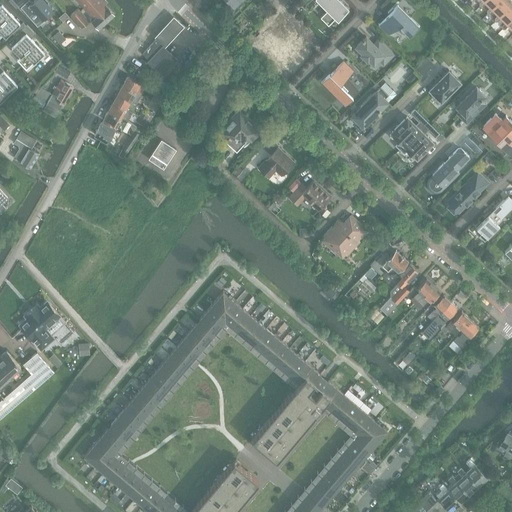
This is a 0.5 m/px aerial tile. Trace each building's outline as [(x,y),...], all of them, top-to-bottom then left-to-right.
[(35,5),(27,13),(44,32),(52,24),(51,22),(59,14),(47,0),(38,8),(35,5)] [(106,0),(92,0),(84,8),(93,18),(92,20),(98,27),(114,13),(107,6),(105,3),(108,1),(106,0)] [(349,9),(340,0),(317,0),(327,9),(320,16),(328,24),(335,17),(338,20),(349,9)] [(487,2),(491,7),(493,8),(500,0),(485,0),(485,1),(484,0),(482,0),(480,3),(480,6),(483,6),(487,2)] [(494,10),(499,14),(500,16),(511,4),(511,0),(500,0),(493,8),(491,7),(487,10),(487,14),(491,14),(494,10)] [(0,31),(1,32),(5,28),(9,33),(20,23),(2,4),(0,5),(0,31)] [(508,23),(511,19),(511,4),(500,16),(499,14),(495,18),(495,21),(498,21),(502,17),(506,22),(508,23)] [(419,26),(399,5),(380,24),(379,23),(378,24),(388,34),(399,27),(400,26),(409,36),(419,26)] [(78,8),(71,15),(81,27),(89,20),(81,11),(78,8)] [(65,11),(59,17),(63,21),(69,15),(65,11)] [(156,40),(162,46),(165,48),(185,26),(174,16),(154,38),(156,40)] [(511,19),(508,23),(506,22),(503,26),(503,29),(506,29),(510,25),(511,27),(511,19)] [(15,36),(22,29),(26,25),(23,22),(12,33),(15,36)] [(31,38),(36,34),(35,33),(28,26),(27,25),(22,29),(26,33),(31,38)] [(16,51),(20,56),(17,60),(26,69),(44,52),(31,38),(26,33),(15,43),(20,48),(16,51)] [(362,39),(364,38),(366,36),(375,45),(376,45),(366,35),(362,39)] [(376,45),(375,45),(366,36),(364,38),(362,39),(362,40),(356,46),(363,53),(361,54),(368,61),(369,59),(374,64),(378,60),(378,59),(378,60),(383,65),(394,54),(380,41),(376,45)] [(143,53),(150,59),(148,61),(165,77),(173,69),(170,66),(176,59),(162,46),(165,43),(158,37),(156,40),(143,53)] [(356,46),(362,40),(362,39),(355,46),(362,53),(360,54),(368,61),(369,60),(374,64),(378,60),(378,59),(378,60),(374,64),(369,59),(368,61),(361,54),(363,53),(356,46)] [(376,45),(380,41),(394,54),(383,65),(378,60),(383,65),(394,54),(380,40),(376,45)] [(434,64),(427,56),(416,67),(423,75),(434,64)] [(328,75),(322,81),(331,91),(332,90),(335,92),(340,98),(345,104),(351,98),(357,92),(354,89),(355,88),(346,78),(354,71),(343,60),(331,73),(329,75),(328,75)] [(58,64),(58,65),(57,65),(54,70),(55,70),(54,71),(67,78),(71,71),(58,64)] [(429,89),(434,93),(432,95),(440,103),(450,94),(449,93),(460,81),(449,70),(441,77),(440,76),(435,81),(436,82),(429,89)] [(420,77),(414,72),(407,79),(412,85),(420,77)] [(0,100),(17,85),(7,74),(2,78),(0,75),(0,100)] [(146,85),(128,75),(123,84),(141,94),(146,85)] [(65,82),(61,80),(57,87),(54,85),(53,87),(55,89),(48,102),(59,109),(63,103),(73,86),(65,82)] [(354,114),(353,115),(359,122),(361,121),(364,124),(378,111),(380,109),(380,110),(386,104),(388,102),(397,93),(385,81),(380,86),(353,113),(354,114)] [(141,94),(123,84),(118,92),(136,103),(141,94)] [(45,101),(50,92),(41,86),(39,88),(38,87),(34,92),(36,93),(35,96),(45,101)] [(476,86),(470,92),(457,106),(463,112),(460,115),(467,122),(485,104),(481,100),(485,95),(476,86)] [(163,94),(156,90),(151,99),(157,103),(163,94)] [(136,103),(118,92),(113,101),(132,112),(136,103)] [(46,102),(45,101),(35,96),(32,101),(43,107),(46,102)] [(147,106),(154,110),(157,103),(151,99),(147,106)] [(113,101),(108,110),(127,120),(132,112),(113,101)] [(261,129),(239,109),(218,132),(223,137),(222,138),(236,152),(246,141),(248,143),(251,140),(261,129)] [(411,113),(424,125),(428,121),(415,109),(411,113)] [(108,110),(103,119),(122,129),(128,123),(127,121),(127,120),(108,110)] [(150,115),(143,110),(140,116),(147,120),(150,115)] [(502,119),(496,113),(483,125),(491,133),(492,132),(503,144),(510,151),(511,149),(511,120),(506,115),(502,119)] [(147,120),(140,116),(136,121),(144,126),(147,120)] [(396,145),(400,149),(420,129),(407,116),(392,132),(400,140),(396,145)] [(114,144),(121,131),(114,128),(114,127),(102,120),(95,134),(114,144)] [(428,121),(424,125),(428,130),(432,126),(428,121)] [(134,130),(131,134),(137,138),(139,135),(140,136),(144,130),(137,126),(135,130),(134,130)] [(420,129),(400,149),(404,154),(409,149),(417,157),(433,142),(420,129)] [(30,136),(21,131),(15,141),(22,145),(15,157),(20,161),(21,161),(30,166),(39,152),(31,147),(34,142),(29,139),(30,136)] [(124,144),(121,148),(128,152),(137,138),(131,134),(124,144)] [(482,150),(478,155),(480,157),(489,149),(475,135),(470,139),(482,150)] [(281,150),(282,148),(270,137),(262,146),(271,155),(260,167),(269,176),(276,168),(282,174),(293,161),(281,150)] [(161,138),(148,158),(164,168),(176,149),(161,138)] [(458,148),(458,149),(457,149),(432,174),(435,176),(432,179),(430,183),(431,187),(434,190),(438,191),(441,189),(442,189),(445,185),(445,186),(446,186),(451,181),(450,181),(459,172),(456,169),(469,156),(462,149),(461,148),(460,148),(458,148)] [(191,157),(203,168),(207,164),(195,153),(191,157)] [(233,172),(237,175),(243,169),(239,166),(233,172)] [(456,209),(459,212),(490,181),(481,172),(479,170),(466,182),(456,192),(452,195),(453,197),(448,201),(451,204),(449,205),(454,210),(456,209)] [(313,180),(308,185),(303,181),(290,195),(298,203),(305,195),(319,208),(331,196),(313,180)] [(477,227),(483,232),(480,235),(485,241),(499,226),(495,221),(500,216),(502,218),(511,207),(511,198),(509,195),(505,199),(494,210),(495,210),(491,214),(491,213),(477,227)] [(315,218),(320,222),(324,217),(319,213),(315,218)] [(351,215),(341,226),(336,221),(320,238),(332,250),(333,249),(342,257),(345,254),(346,255),(360,240),(358,239),(367,229),(351,215)] [(300,236),(309,236),(308,227),(300,228),(300,236)] [(408,261),(396,250),(382,265),(387,270),(390,267),(391,269),(393,267),(398,271),(408,261)] [(390,296),(380,308),(387,314),(396,304),(408,291),(403,286),(418,270),(409,262),(398,274),(402,278),(397,284),(390,290),(390,296)] [(371,266),(363,274),(367,277),(368,276),(371,279),(376,273),(373,270),(374,269),(371,266)] [(393,277),(386,271),(384,273),(383,272),(382,273),(379,271),(378,272),(389,282),(393,277)] [(226,281),(221,276),(216,282),(222,286),(226,281)] [(433,284),(426,278),(417,288),(420,291),(424,294),(433,284)] [(376,287),(367,279),(363,283),(372,291),(376,287)] [(424,294),(428,298),(431,301),(440,291),(433,284),(424,294)] [(332,296),(336,293),(329,286),(326,290),(332,296)] [(225,321),(307,390),(321,374),(223,291),(199,319),(215,333),(225,321)] [(418,293),(417,292),(410,300),(415,304),(424,294),(420,291),(418,293)] [(420,308),(426,301),(426,300),(428,298),(424,294),(415,304),(420,308)] [(434,309),(427,316),(432,320),(436,316),(441,310),(450,300),(443,294),(433,304),(436,307),(434,309)] [(432,320),(421,331),(429,338),(438,328),(436,326),(440,321),(442,323),(448,317),(457,307),(450,300),(441,310),(436,316),(432,320)] [(47,301),(40,307),(37,304),(25,315),(28,317),(18,326),(40,351),(55,337),(60,343),(74,331),(47,301)] [(262,311),(266,306),(261,302),(257,307),(262,311)] [(446,324),(442,329),(445,332),(448,328),(455,334),(459,331),(460,329),(470,318),(462,310),(452,321),(451,320),(447,325),(446,324)] [(454,340),(449,345),(458,353),(466,344),(465,343),(463,341),(468,336),(469,336),(479,326),(470,318),(460,329),(463,332),(459,337),(457,336),(454,340)] [(213,336),(197,322),(110,424),(126,438),(213,336)] [(0,418),(55,371),(37,351),(23,363),(32,373),(0,400),(0,418)] [(0,356),(0,384),(20,366),(6,351),(0,356)] [(410,351),(403,359),(408,364),(415,356),(410,351)] [(418,366),(423,370),(430,362),(425,358),(418,366)] [(427,375),(431,378),(433,380),(440,372),(435,367),(427,375)] [(427,383),(431,378),(427,375),(426,374),(422,379),(427,383)] [(308,491),(324,505),(387,430),(328,380),(314,396),(357,432),(308,491)] [(443,388),(439,385),(435,391),(436,392),(438,394),(443,388)] [(262,451),(264,449),(276,459),(320,407),(296,386),(250,441),(262,451)] [(371,395),(368,400),(374,405),(375,404),(378,401),(371,395)] [(150,511),(183,511),(114,453),(124,441),(108,427),(84,455),(150,511)] [(511,433),(509,432),(499,447),(506,451),(505,453),(511,456),(511,455),(511,454),(511,433)] [(231,511),(258,480),(246,470),(248,467),(236,457),(190,511),(231,511)] [(471,467),(466,471),(466,472),(478,485),(487,477),(470,458),(466,462),(471,467)] [(457,480),(469,493),(478,485),(466,472),(466,471),(461,466),(457,470),(459,472),(454,476),(457,480)] [(448,488),(447,488),(460,502),(469,493),(457,480),(454,476),(452,474),(448,478),(453,484),(448,488)] [(13,478),(12,478),(7,485),(19,494),(24,487),(13,478)] [(436,494),(440,498),(451,510),(460,502),(447,488),(448,488),(443,483),(439,487),(441,489),(436,494)] [(438,500),(430,492),(424,497),(432,505),(438,500)] [(432,505),(424,497),(419,501),(427,510),(432,505)] [(424,511),(427,510),(419,501),(414,506),(420,511),(424,511)]
